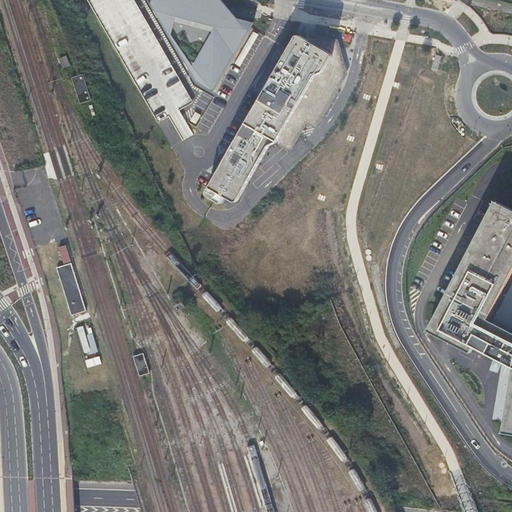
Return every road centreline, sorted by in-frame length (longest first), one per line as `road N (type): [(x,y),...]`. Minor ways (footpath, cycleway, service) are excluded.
road 1 (motorway): [(511,481),(475,447),(405,340),(391,287),(409,223),(501,130)]
road 2 (motorway): [(250,511),(0,498)]
road 3 (primary): [(44,412),(50,397),(43,349),(0,214)]
road 4 (unclassified): [(331,0),(437,19),(475,66)]
road 5 (unknown): [(188,137),(117,0)]
road 6 (primary): [(0,368),(17,511)]
